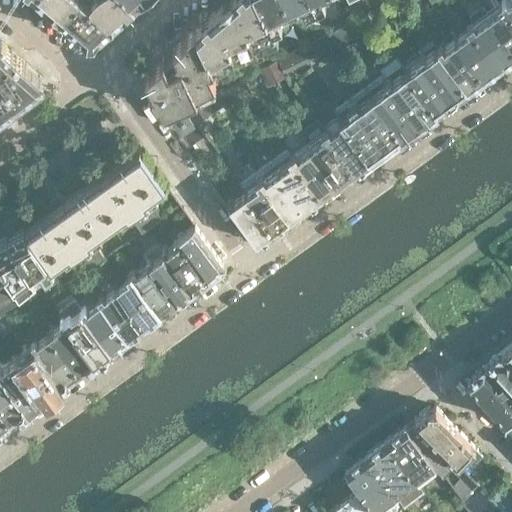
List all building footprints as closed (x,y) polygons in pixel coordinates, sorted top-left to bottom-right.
[(73,0),(44,0),(61,14),(73,0)] [(113,20),(90,0),(73,0),(61,14),(87,37),(88,37),(94,37),(113,20)] [(134,1),(133,0),(90,0),(113,20),(134,1)] [(245,45),(255,40),(234,0),(225,0),(220,5),(215,10),(214,10),(213,11),(235,55),(239,62),(245,59),(241,52),(247,49),(245,45)] [(276,30),(273,24),(260,0),(234,0),(255,40),(276,30)] [(288,0),(287,0),(260,0),(273,24),(283,19),(276,6),(288,0)] [(511,12),(503,0),(497,0),(499,3),(487,12),(511,46),(511,12)] [(511,0),(503,0),(511,12),(511,0)] [(374,23),(380,19),(389,12),(384,4),(367,13),(374,23)] [(511,55),(511,46),(487,12),(483,7),(470,17),(471,19),(469,21),(500,64),(511,55)] [(337,19),(332,10),(322,15),(327,24),(337,19)] [(235,55),(213,11),(202,21),(197,26),(196,26),(195,27),(211,60),(212,60),(223,54),(229,58),(235,55)] [(396,22),(389,12),(380,19),(387,29),(396,22)] [(356,36),(374,23),(367,13),(347,23),(356,36)] [(327,24),(322,15),(313,20),(317,29),(327,24)] [(500,64),(469,21),(464,23),(467,27),(455,36),(484,76),(500,64)] [(338,49),(356,36),(347,23),(327,33),(333,42),(338,49)] [(215,78),(209,66),(214,64),(212,60),(211,60),(195,27),(173,47),(173,49),(164,57),(163,55),(145,72),(148,80),(147,81),(146,82),(146,83),(146,84),(146,85),(146,86),(157,101),(158,100),(163,109),(198,92),(196,88),(215,78)] [(333,42),(327,33),(309,42),(316,51),(333,42)] [(292,42),(288,34),(280,38),(281,41),(283,45),(284,46),(292,42)] [(484,76),(455,36),(443,44),(440,41),(436,44),(436,45),(467,88),(468,88),(473,84),(475,87),(480,83),(478,80),(484,76)] [(44,78),(3,43),(0,46),(0,80),(1,81),(16,101),(43,81),(44,78)] [(467,88),(436,45),(426,53),(424,50),(419,53),(452,99),(467,88)] [(280,69),(299,60),(292,51),(274,60),(280,69)] [(452,99),(419,53),(415,56),(417,59),(406,67),(436,110),(437,110),(452,99)] [(262,78),(280,69),(274,60),(256,69),(262,78)] [(436,110),(406,67),(392,76),(390,74),(386,77),(419,122),(435,110),(435,111),(436,110)] [(419,122),(386,77),(381,80),(383,83),(370,93),(401,135),(403,134),(402,134),(419,122)] [(0,113),(16,101),(1,81),(0,80),(0,113)] [(401,136),(401,135),(370,93),(368,90),(352,101),(386,147),(401,136)] [(386,147),(352,101),(348,104),(351,108),(339,116),(342,120),(370,158),(386,147)] [(193,122),(184,110),(172,118),(181,131),(193,122)] [(370,158),(342,120),(331,128),(329,125),(324,129),(354,170),(355,170),(371,159),(370,158)] [(354,170),(324,129),(319,132),(322,135),(310,144),(338,182),(354,170)] [(338,182),(310,144),(299,152),(296,149),(292,152),(322,194),(338,182)] [(155,190),(166,182),(140,145),(111,166),(106,159),(96,166),(101,173),(83,185),(109,223),(120,216),(123,219),(158,194),(155,190)] [(322,194),(292,152),(287,156),(289,159),(278,167),(306,205),(306,206),(322,194)] [(306,205),(278,167),(266,175),(264,172),(259,176),(289,217),(306,205)] [(289,217),(259,176),(254,179),(257,182),(245,191),(273,229),(289,217)] [(99,230),(109,223),(83,185),(64,198),(59,191),(50,198),(55,205),(25,226),(52,264),(64,255),(66,259),(102,234),(99,230)] [(273,229),(245,191),(233,200),(230,196),(227,199),(236,211),(257,241),(274,229),(273,229)] [(141,230),(162,216),(153,204),(133,218),(141,230)] [(257,241),(236,211),(232,214),(254,244),(257,241)] [(223,262),(195,222),(173,237),(175,240),(178,237),(207,278),(222,268),(223,262)] [(52,264),(25,226),(7,235),(31,269),(40,263),(46,271),(54,266),(52,264)] [(36,275),(31,269),(7,235),(0,238),(0,259),(15,280),(20,287),(36,275)] [(178,237),(175,240),(166,246),(163,241),(159,244),(160,247),(192,289),(207,278),(178,237)] [(85,270),(106,256),(97,244),(77,258),(85,270)] [(192,289),(160,247),(149,255),(147,252),(143,255),(145,258),(176,301),(192,289)] [(176,301),(145,258),(134,266),(132,264),(128,267),(161,312),(176,301)] [(0,287),(15,280),(0,259),(0,287)] [(161,312),(128,267),(123,270),(125,273),(113,281),(145,324),(161,312)] [(145,324),(113,281),(101,290),(99,287),(95,290),(97,293),(129,336),(145,324)] [(129,336),(97,293),(85,302),(83,299),(79,302),(81,305),(112,348),(129,336)] [(112,348),(81,305),(71,312),(68,308),(62,313),(96,360),(112,348)] [(31,330),(15,307),(11,310),(27,333),(31,330)] [(96,360),(62,313),(56,317),(59,321),(49,329),(79,370),(89,363),(90,364),(96,360)] [(79,370),(49,329),(39,336),(36,332),(30,337),(64,383),(70,379),(69,378),(79,370)] [(64,383),(30,337),(24,341),(26,345),(15,354),(46,396),(52,391),(52,392),(53,391),(58,391),(61,389),(62,384),(64,383)] [(511,341),(500,351),(511,363),(511,341)] [(511,363),(500,351),(482,364),(511,396),(511,363)] [(46,396),(15,354),(3,362),(0,358),(0,370),(28,409),(34,405),(40,401),(40,400),(46,396)] [(511,412),(511,396),(482,364),(465,378),(503,419),(511,412)] [(28,409),(0,370),(0,404),(11,420),(21,413),(22,414),(28,409)] [(11,420),(0,404),(0,430),(2,428),(1,427),(11,420)] [(482,452),(451,421),(435,405),(428,405),(414,415),(463,466),(465,468),(474,460),(482,452)] [(463,466),(414,415),(413,416),(414,416),(412,418),(408,421),(406,422),(406,421),(405,422),(434,459),(448,479),(463,466)] [(434,459),(405,422),(384,437),(413,474),(434,459)] [(413,474),(384,437),(364,452),(393,489),(413,474)] [(393,489),(364,452),(344,467),(359,486),(377,510),(384,504),(380,499),(393,489)] [(481,485),(465,468),(463,466),(448,479),(463,499),(481,485)] [(511,511),(511,492),(501,480),(488,492),(508,511),(511,511)] [(508,511),(488,492),(481,485),(463,499),(462,499),(472,511),(508,511)] [(378,511),(377,510),(359,486),(326,511),(378,511)]
